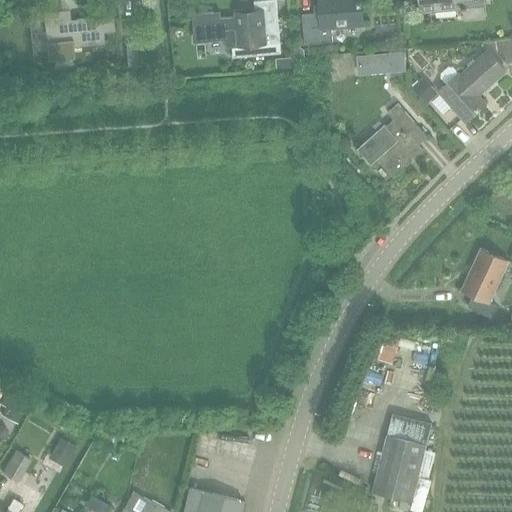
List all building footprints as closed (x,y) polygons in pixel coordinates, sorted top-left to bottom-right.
[(275,0),(260,0),(254,1),(255,15),(220,18),(219,11),(188,14),(190,42),(222,39),(223,48),(228,48),(229,57),(280,52),(275,0)] [(323,26),(363,23),(360,0),(320,0),(321,6),(314,6),(315,13),(303,14),(305,44),(325,42),(323,26)] [(420,0),(421,10),(461,7),(461,9),(464,8),(465,18),(483,17),(481,0),(420,0)] [(68,6),(42,8),(47,61),(74,58),(72,46),(104,43),(102,30),(116,29),(113,13),(70,17),(68,6)] [(143,41),(125,42),(127,67),(145,65),(143,41)] [(301,47),(293,48),(294,58),(305,57),(304,50),(301,47)] [(446,85),(440,90),(442,92),(453,104),(467,120),(486,103),(478,94),(506,71),(489,51),(461,75),(460,73),(459,74),(454,68),(449,68),(441,74),(441,79),(446,85)] [(293,57),(275,59),(276,70),(293,69),(293,58),(293,57)] [(423,77),(411,88),(425,103),(437,93),(423,77)] [(418,144),(428,136),(398,103),(389,112),(396,120),(388,127),(385,124),(359,148),(372,163),(377,158),(393,175),(422,149),(418,144)] [(489,301),(508,261),(481,248),(461,289),(472,294),(467,306),(490,317),(496,305),(489,301)] [(7,389),(0,402),(6,405),(2,413),(17,422),(29,402),(7,389)] [(424,448),(426,443),(431,422),(392,412),(387,433),(372,491),(411,501),(413,495),(423,498),(435,451),(424,448)] [(100,429),(95,438),(110,446),(118,429),(100,429)] [(59,437),(48,457),(64,466),(75,445),(59,437)] [(198,467),(206,449),(191,442),(183,461),(198,467)] [(16,449),(2,472),(18,480),(31,458),(16,449)] [(205,469),(222,472),(225,453),(208,450),(205,469)] [(238,511),(242,499),(189,485),(182,511),(238,511)] [(171,511),(132,490),(121,507),(118,511),(171,511)] [(0,511),(16,511),(22,502),(13,497),(5,511),(0,508),(0,511)] [(102,497),(93,511),(118,511),(121,507),(102,497)]
